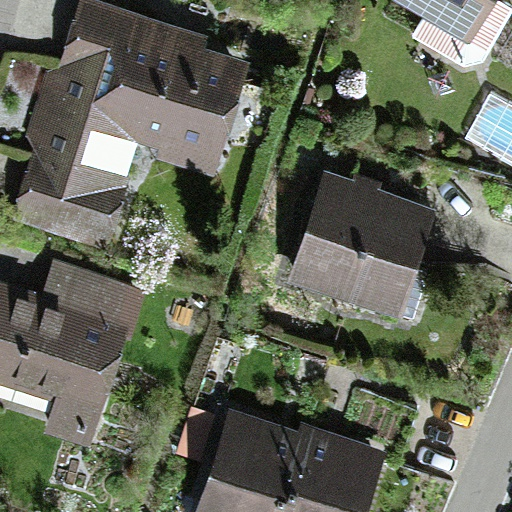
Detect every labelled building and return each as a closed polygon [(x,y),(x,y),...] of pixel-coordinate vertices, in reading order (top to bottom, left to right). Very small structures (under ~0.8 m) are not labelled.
[(492,0),(396,0),(394,5),(466,46),(492,0)] [(252,58),(78,6),(14,217),(115,247),(141,159),(215,181),(252,58)] [(438,211),(326,174),(288,287),(400,324),(438,211)] [(44,300),(0,287),(0,390),(54,405),(44,440),(89,452),(134,290),(53,268),(44,300)] [(365,385),(346,440),(380,452),(403,460),(422,405),(365,385)] [(279,511),(300,429),(220,409),(193,511),(279,511)] [(300,429),(279,511),(365,511),(380,452),(346,440),(300,429)]
